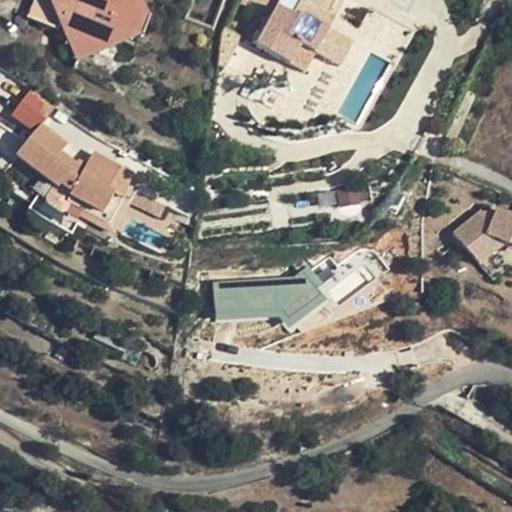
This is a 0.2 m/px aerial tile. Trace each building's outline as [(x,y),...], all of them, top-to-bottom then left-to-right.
[(126,42),(129,44),(132,35),(141,38),(149,21),(133,14),(138,1),(135,0),(51,0),(51,1),(48,0),(33,0),(27,18),(56,31),(52,38),(98,58),(106,34),(126,42)] [(307,0),(300,14),(284,6),(278,17),(273,14),(260,40),(265,43),(263,46),(299,64),(310,41),(324,47),(336,53),(347,31),(334,25),(325,21),(335,0),(307,0)] [(345,0),(335,0),(325,21),(334,25),(345,0)] [(347,31),(336,53),(349,59),(360,37),(347,31)] [(106,34),(98,58),(126,42),(106,34)] [(310,41),(299,64),(313,71),(324,47),(310,41)] [(106,241),(135,188),(93,167),(85,183),(62,164),(68,157),(43,138),(17,173),(66,213),(64,219),(106,241)] [(511,224),(504,221),(502,227),(486,219),(456,239),(484,276),(511,254),(511,224)] [(296,278),(215,284),(218,323),(280,318),(290,330),(327,299),(304,271),(296,278)]
